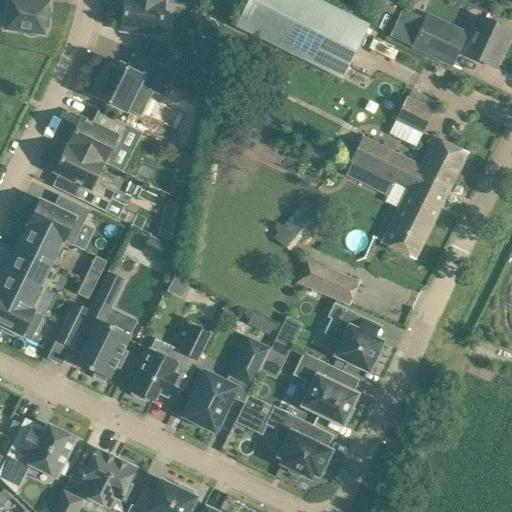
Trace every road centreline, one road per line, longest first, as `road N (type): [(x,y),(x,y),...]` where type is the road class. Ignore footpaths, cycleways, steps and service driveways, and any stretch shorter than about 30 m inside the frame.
road 1 (residential): [(342,511),(511,143)]
road 2 (residential): [(0,366),(300,511)]
road 3 (residential): [(89,0),(0,198)]
